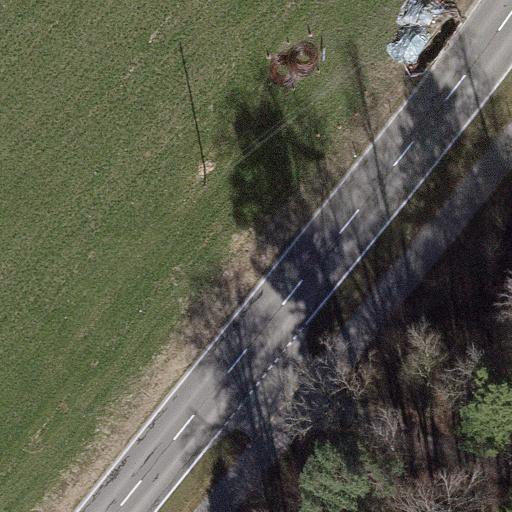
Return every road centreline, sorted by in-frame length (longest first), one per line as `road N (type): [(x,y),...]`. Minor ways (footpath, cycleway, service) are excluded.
road 1 (secondary): [(117,511),(511,13)]
road 2 (track): [(237,363),(299,410),(427,475),(511,492)]
